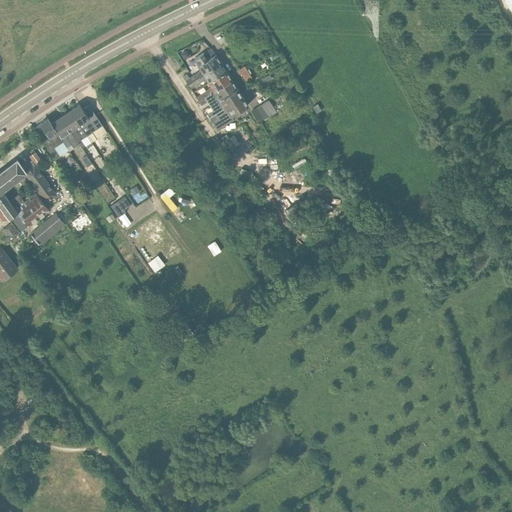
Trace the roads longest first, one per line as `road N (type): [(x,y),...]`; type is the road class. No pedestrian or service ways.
road 1 (tertiary): [(0,122),(97,59),(214,0)]
road 2 (track): [(146,511),(96,450),(25,437),(0,450)]
